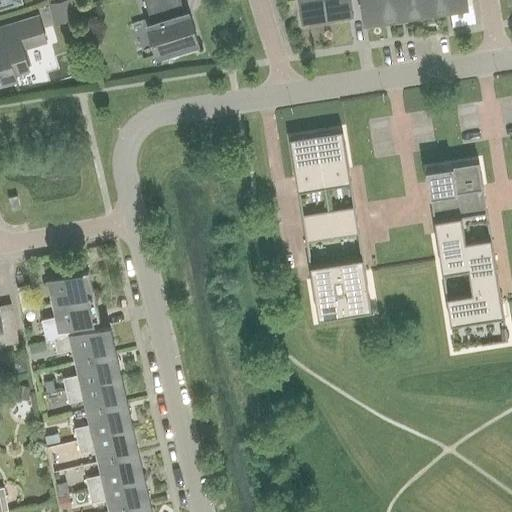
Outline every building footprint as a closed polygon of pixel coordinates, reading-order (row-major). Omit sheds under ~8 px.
[(72,0),(62,0),(48,4),(54,24),(77,18),(72,0)] [(190,44),(198,41),(190,16),(185,17),(179,0),(144,0),(153,27),(148,28),(156,54),(164,52),(165,55),(191,47),(190,44)] [(300,0),(304,24),(329,20),(325,0),(300,0)] [(325,0),(329,20),(353,16),(350,0),(325,0)] [(361,0),(365,22),(391,18),(387,0),(361,0)] [(387,0),(391,18),(416,14),(414,0),(387,0)] [(414,0),(416,14),(442,10),(440,0),(414,0)] [(440,0),(442,10),(468,6),(467,0),(466,0),(440,0)] [(39,17),(11,25),(0,28),(0,82),(17,77),(15,71),(29,66),(23,47),(46,41),(39,17)] [(331,224),(357,220),(343,129),(316,134),(331,224)] [(290,138),(304,229),(331,224),(316,134),(290,138)] [(432,208),(459,204),(485,200),(479,161),(426,169),(432,208)] [(20,209),(17,196),(9,198),(11,211),(20,209)] [(459,204),(473,294),(500,290),(485,200),(459,204)] [(473,294),(459,204),(432,208),(446,298),(473,294)] [(357,220),(331,224),(304,229),(318,319),(371,311),(357,220)] [(49,280),(55,303),(94,294),(89,270),(49,279),(49,280)] [(18,285),(23,309),(35,306),(30,282),(18,285)] [(500,290),(473,294),(446,298),(455,350),(508,342),(500,290)] [(100,318),(94,294),(55,303),(58,316),(41,319),(46,342),(54,340),(74,335),(72,325),(100,318)] [(0,345),(19,342),(13,311),(0,313),(0,345)] [(74,349),(76,361),(116,352),(110,327),(74,335),(54,340),(57,353),(74,349)] [(40,344),(30,347),(33,359),(43,357),(40,344)] [(121,377),(116,352),(76,361),(79,374),(63,378),(66,390),(121,377)] [(127,402),(121,377),(66,390),(69,403),(85,399),(88,411),(127,402)] [(53,380),(45,382),(47,393),(55,391),(53,380)] [(32,385),(18,382),(15,396),(29,399),(32,385)] [(133,427),(127,402),(88,411),(91,424),(74,428),(77,440),(133,427)] [(139,452),(133,427),(77,440),(80,453),(96,449),(99,461),(139,452)] [(47,444),(60,441),(58,433),(45,435),(47,444)] [(144,478),(139,452),(99,461),(102,474),(86,478),(89,490),(144,478)] [(150,503),(144,478),(89,490),(91,502),(108,499),(111,511),(150,503)] [(65,483),(57,484),(59,495),(68,494),(65,483)] [(68,496),(58,498),(61,509),(71,507),(68,496)] [(152,511),(150,503),(111,511),(110,511),(152,511)]
